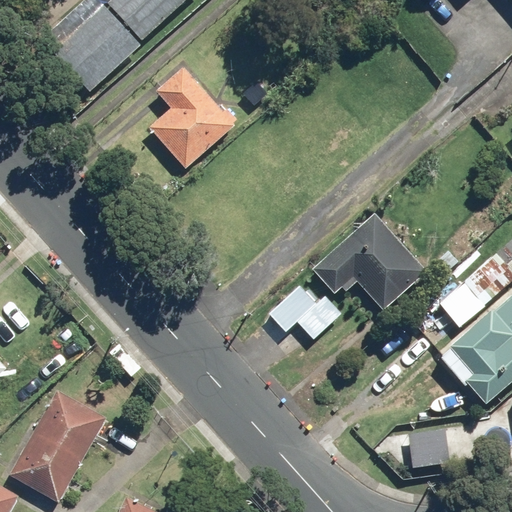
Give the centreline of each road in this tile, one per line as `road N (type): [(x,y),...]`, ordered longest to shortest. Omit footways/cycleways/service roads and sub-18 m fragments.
road 1 (tertiary): [(221,387),(0,139)]
road 2 (residential): [(87,511),(221,387)]
road 3 (tertiary): [(332,511),(221,387)]
